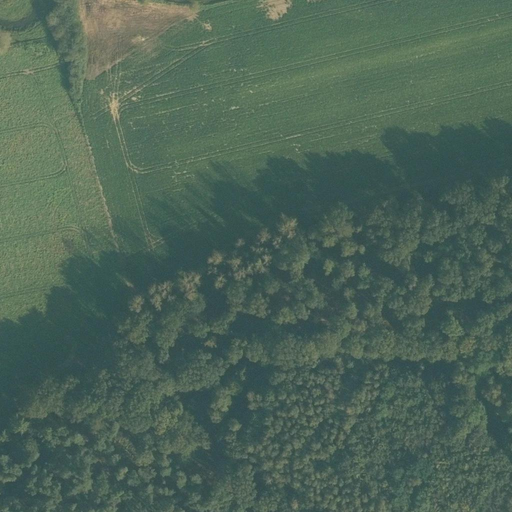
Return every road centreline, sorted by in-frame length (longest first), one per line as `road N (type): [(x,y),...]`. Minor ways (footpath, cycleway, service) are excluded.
road 1 (track): [(0,421),(93,382),(139,314),(232,287),(330,223),(511,176)]
road 2 (track): [(31,409),(84,406),(275,511)]
